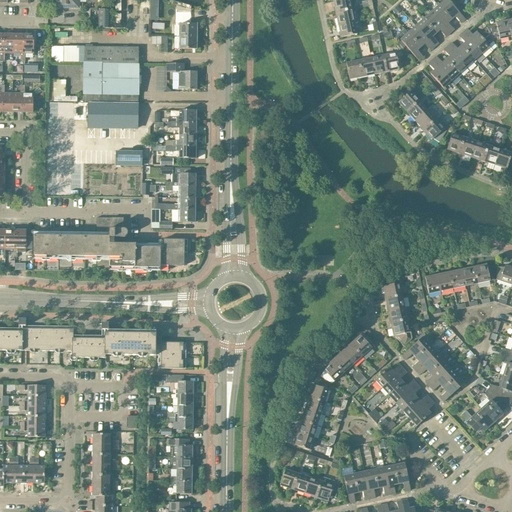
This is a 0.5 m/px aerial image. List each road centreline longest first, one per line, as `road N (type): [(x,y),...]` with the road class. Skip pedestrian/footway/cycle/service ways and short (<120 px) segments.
road 1 (secondary): [(231,194),(233,0)]
road 2 (residential): [(68,500),(68,386),(56,378),(0,378)]
road 3 (residential): [(23,213),(145,209),(145,239)]
road 4 (residential): [(0,299),(146,303)]
road 5 (unknown): [(440,409),(474,370),(491,304)]
